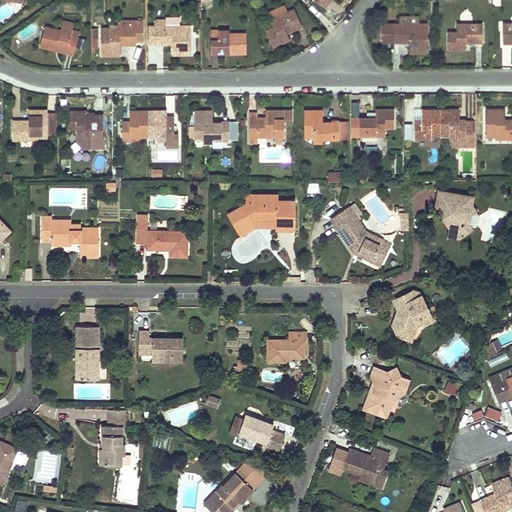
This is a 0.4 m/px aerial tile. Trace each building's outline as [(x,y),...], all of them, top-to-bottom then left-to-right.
[(272,20),(288,13),(285,6),(268,13),(272,20)] [(275,26),(266,31),(274,47),(285,42),(291,39),(287,33),(303,26),(295,10),(288,13),(272,20),(275,26)] [(102,29),(102,56),(114,56),(120,56),(120,45),(136,45),(136,42),(143,42),(143,21),(119,22),(119,27),(111,27),(111,29),(102,29)] [(157,27),(148,27),(148,36),(148,44),(174,43),(174,55),(192,55),(191,26),(166,26),(166,22),(157,21),(157,27)] [(45,28),(41,46),(53,49),(58,51),(59,49),(75,53),(79,38),(72,36),(73,31),(75,24),(64,22),(62,31),(45,28)] [(511,23),(503,24),(503,42),(511,42),(511,23)] [(400,24),(393,24),(393,41),(410,41),(410,52),(417,52),(429,52),(429,24),(419,24),(414,24),(400,24)] [(458,33),(448,33),(448,51),(460,51),(467,51),(467,44),(483,44),(484,24),(457,24),(458,33)] [(232,54),(247,55),(247,35),(230,34),(231,32),(220,31),(220,36),(213,36),(212,53),(232,54)] [(489,64),(492,46),(485,45),(482,63),(489,64)] [(511,121),(505,121),(505,109),(500,109),(486,110),(487,137),(496,136),(496,138),(511,138),(511,121)] [(323,122),(323,110),(318,110),(305,110),(304,137),(314,137),(314,142),(324,142),(324,139),(340,139),(340,122),(323,122)] [(381,110),(377,110),(377,119),(353,119),(353,135),(386,135),(386,128),(395,128),(395,110),(381,110)] [(422,110),(422,117),(422,122),(414,122),(415,139),(432,138),(432,136),(440,136),(440,110),(428,110),(422,110)] [(455,110),(440,110),(440,136),(450,135),(450,139),(477,139),(477,121),(459,122),(459,110),(455,110)] [(29,123),(13,123),(13,140),(39,140),(39,137),(48,137),(48,135),(48,113),(48,111),(38,111),(29,111),(29,123)] [(81,111),(68,111),(68,126),(77,127),(78,144),(82,149),(103,149),(103,120),(87,120),(87,111),(81,111)] [(140,137),(149,137),(149,111),(132,111),(130,111),(130,123),(123,123),(123,141),(140,141),(140,137)] [(161,111),(149,111),(149,137),(158,137),(158,141),(166,140),(166,147),(179,147),(179,135),(175,135),(175,123),(167,123),(167,111),(161,111)] [(213,122),(213,111),(204,111),(195,111),(195,125),(189,126),(189,137),(195,137),(195,138),(204,138),(204,143),(214,143),(214,140),(230,140),(230,122),(213,122)] [(258,113),(250,113),(249,143),(258,143),(258,137),(258,134),(267,134),(267,137),(276,137),(285,137),(285,121),(293,121),(293,111),(273,111),(267,111),(267,119),(258,119),(258,113)] [(477,139),(450,139),(450,148),(477,148),(477,139)] [(340,173),(330,173),(330,182),(340,182),(340,173)] [(116,183),(106,184),(106,192),(116,191),(116,183)] [(318,193),(318,184),(309,183),(308,192),(318,193)] [(474,198),(439,192),(436,209),(444,211),(453,212),(451,221),(450,230),(460,232),(463,237),(472,231),(469,226),(471,217),(476,213),(472,207),(474,198)] [(278,197),(254,197),(253,204),(248,204),(234,213),(242,226),(254,221),(278,220),(278,228),(278,231),(296,231),(296,204),(278,204),(278,197)] [(365,232),(349,207),(331,219),(340,231),(338,232),(350,250),(354,248),(356,251),(360,253),(359,257),(372,263),(374,257),(383,261),(388,250),(380,246),(382,240),(365,232)] [(453,212),(444,211),(443,219),(451,221),(453,212)] [(254,221),(242,226),(234,213),(230,216),(242,236),(257,228),(269,228),(278,228),(278,220),(254,221)] [(408,230),(408,214),(398,214),(401,219),(401,233),(408,233),(408,230)] [(51,224),(51,219),(51,216),(42,216),(41,242),(51,242),(51,246),(71,246),(71,243),(71,241),(80,241),(80,244),(79,258),(98,258),(98,228),(80,228),(80,224),(71,224),(51,224)] [(148,232),(148,217),(137,216),(137,245),(148,245),(148,251),(163,251),(171,251),(171,257),(189,257),(188,232),(148,232)] [(0,241),(11,231),(0,219),(0,241)] [(256,229),(232,250),(244,264),(268,243),(256,229)] [(460,232),(450,230),(449,239),(453,239),(458,240),(463,237),(460,232)] [(391,244),(382,240),(380,246),(388,250),(391,244)] [(354,248),(350,250),(354,253),(359,257),(360,253),(356,251),(354,248)] [(383,261),(374,257),(372,263),(380,267),(383,261)] [(417,300),(413,292),(394,301),(398,310),(401,316),(398,323),(399,325),(393,328),(398,338),(405,335),(412,337),(415,326),(421,324),(423,326),(433,322),(421,298),(417,300)] [(401,316),(398,310),(395,318),(393,326),(393,328),(399,325),(398,323),(401,316)] [(48,313),(42,319),(45,322),(51,316),(48,313)] [(99,373),(100,326),(77,326),(77,357),(79,357),(79,360),(77,360),(77,366),(76,379),(89,379),(89,373),(99,373)] [(149,339),(149,332),(139,332),(139,354),(145,354),(144,349),(153,349),(153,354),(153,362),(183,363),(183,340),(169,339),(169,342),(165,342),(165,339),(158,339),(149,339)] [(290,340),(268,340),(268,362),(286,362),(286,357),(304,357),(304,353),(304,350),(304,342),(307,342),(307,334),(290,333),(290,340)] [(490,358),(499,354),(498,352),(503,349),(498,340),(493,343),(495,347),(487,351),(490,358)] [(246,370),(247,361),(239,360),(238,367),(234,366),(233,373),(238,373),(238,372),(244,372),(246,370)] [(369,395),(363,411),(380,417),(383,407),(391,411),(394,400),(405,395),(410,381),(400,377),(396,370),(388,373),(374,368),(370,378),(373,383),(376,387),(374,393),(369,395)] [(511,369),(490,379),(493,385),(511,376),(511,369)] [(511,376),(493,385),(500,401),(511,396),(511,376)] [(222,402),(211,399),(209,407),(220,410),(222,402)] [(383,407),(380,417),(387,420),(391,411),(383,407)] [(502,413),(489,408),(486,417),(499,422),(502,413)] [(125,412),(109,411),(108,423),(125,424),(125,412)] [(482,411),(472,415),(474,420),(484,416),(482,411)] [(257,421),(246,416),(244,422),(239,435),(240,435),(266,445),(264,448),(278,453),(282,445),(285,436),(271,430),(273,427),(262,422),(261,425),(257,423),(257,421)] [(239,435),(244,422),(237,419),(230,435),(239,438),(240,435),(239,435)] [(123,445),(123,427),(104,427),(104,437),(103,445),(103,450),(100,450),(100,466),(122,467),(123,456),(126,457),(127,445),(123,445)] [(0,481),(5,484),(25,451),(9,441),(0,455),(2,456),(1,458),(0,457),(0,481)] [(77,450),(69,449),(68,460),(75,461),(77,450)] [(363,456),(348,451),(345,460),(342,470),(359,476),(371,480),(373,486),(382,490),(388,473),(383,471),(378,469),(381,462),(386,464),(389,455),(373,449),(370,458),(369,462),(361,459),(363,456)] [(224,485),(210,499),(218,507),(213,511),(232,511),(236,508),(234,506),(239,501),(241,503),(254,489),(265,477),(248,461),(224,486),(224,485)] [(371,480),(359,476),(357,481),(373,486),(371,480)] [(490,497),(482,501),(486,511),(495,511),(496,511),(504,508),(504,510),(511,507),(511,482),(510,477),(493,484),(497,494),(490,497)] [(213,511),(218,507),(210,499),(205,504),(213,511)] [(477,511),(486,511),(482,501),(482,500),(474,503),(477,511)] [(27,511),(29,503),(19,501),(15,511),(27,511)] [(445,511),(465,511),(461,503),(451,507),(445,510),(445,511)]
